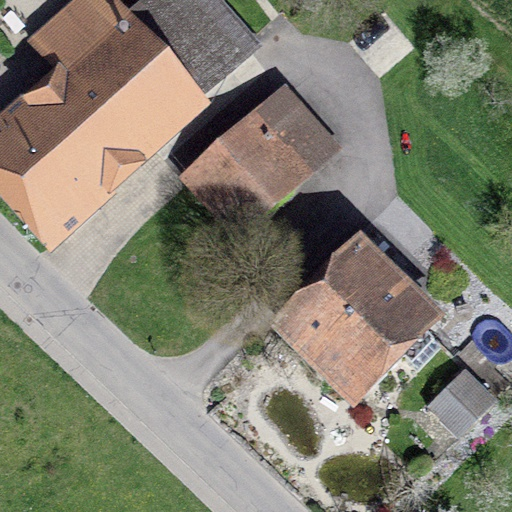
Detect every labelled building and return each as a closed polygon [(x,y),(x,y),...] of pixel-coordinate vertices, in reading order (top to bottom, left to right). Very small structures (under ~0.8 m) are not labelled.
[(84,0),(33,47),(64,82),(129,153),(252,43),(213,0),(154,0),(151,3),(148,0),(84,0)] [(0,137),(0,179),(51,236),(136,162),(129,153),(64,82),(0,137)] [(188,180),(239,237),(336,152),(285,94),(188,180)] [(293,326),(358,390),(396,351),(418,372),(440,349),(419,328),(421,325),(383,288),(396,274),(362,241),(347,256),(355,264),(293,326)] [(465,375),(441,399),(456,413),(462,407),(476,421),(493,403),(465,375)]
